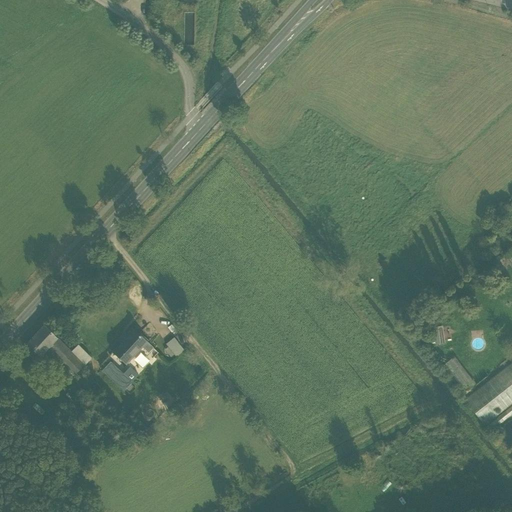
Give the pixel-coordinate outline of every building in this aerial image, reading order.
[(71,352),(44,325),(26,344),(39,357),(43,353),(47,349),(52,354),(48,358),(59,368),(63,365),(68,370),(73,376),(84,365),(83,365),(71,352)] [(433,326),(433,343),(443,343),(442,325),(433,326)] [(146,342),(131,328),(126,334),(127,335),(112,352),(125,364),(127,363),(128,363),(130,361),(129,360),(146,342)] [(184,351),(174,338),(165,344),(176,357),(184,351)] [(91,358),(78,345),(71,352),(83,365),(91,358)] [(47,349),(43,353),(48,358),(52,354),(47,349)] [(459,388),(470,382),(456,355),(444,362),(459,388)] [(129,367),(123,374),(110,361),(101,370),(123,391),(138,375),(129,367)] [(511,362),(465,400),(486,427),(511,406),(511,362)] [(68,370),(63,365),(59,368),(64,373),(68,370)] [(511,406),(486,427),(490,432),(511,415),(511,406)]
